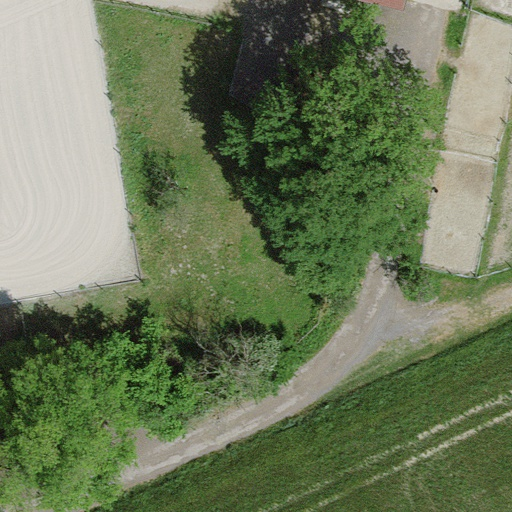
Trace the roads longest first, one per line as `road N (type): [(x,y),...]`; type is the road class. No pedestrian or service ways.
road 1 (track): [(13,511),(494,296)]
road 2 (track): [(335,368),(378,297),(406,117),(437,0)]
